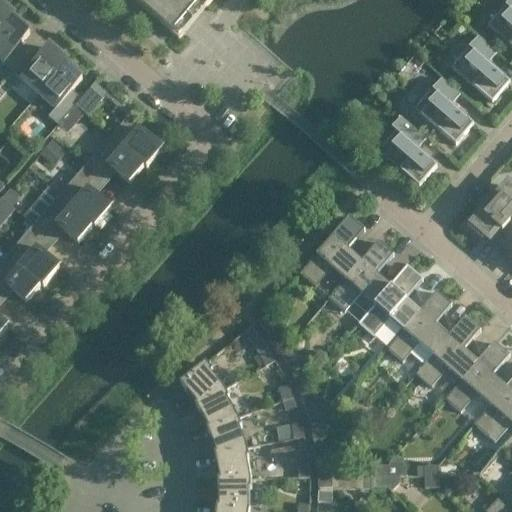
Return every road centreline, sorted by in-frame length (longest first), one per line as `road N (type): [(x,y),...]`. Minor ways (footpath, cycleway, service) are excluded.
road 1 (residential): [(0,385),(213,138),(55,0)]
road 2 (residential): [(175,511),(183,486),(180,439),(157,407),(85,484)]
road 3 (residential): [(420,232),(511,125)]
road 4 (residential): [(511,312),(420,232)]
